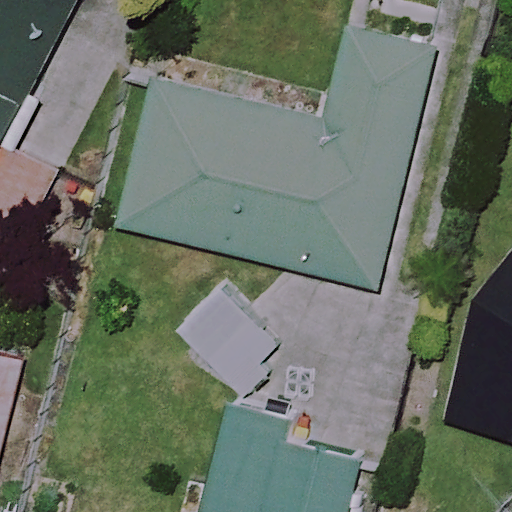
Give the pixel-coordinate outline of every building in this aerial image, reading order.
[(0,0),(0,186),(81,0),(0,0)] [(438,46),(347,22),(325,107),(157,64),(117,217),(377,284),(438,46)] [(511,247),(498,263),(455,415),(511,430),(511,247)] [(0,463),(24,354),(0,349),(0,463)] [(350,511),(371,443),(234,401),(199,511),(350,511)]
